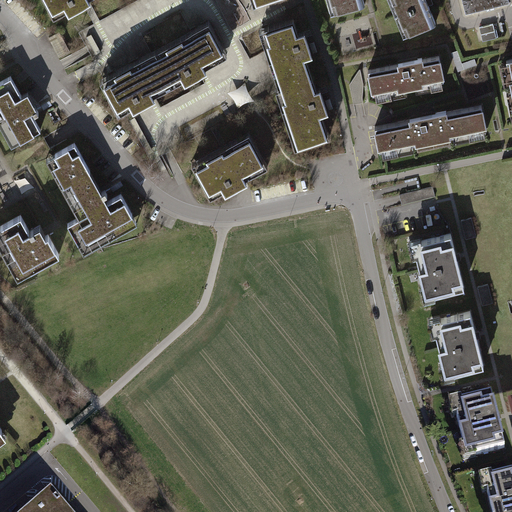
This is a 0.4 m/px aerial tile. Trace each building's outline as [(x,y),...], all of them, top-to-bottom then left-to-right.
[(44,0),(54,18),(86,0),(44,0)] [(360,8),(358,0),(327,0),(332,16),(360,8)] [(433,24),(423,0),(391,0),(406,35),(433,24)] [(462,0),(467,14),(511,3),(511,2),(511,0),(462,0)] [(295,18),(260,28),(295,145),(329,135),(319,99),(302,44),(295,18)] [(497,23),(482,25),(484,40),(498,38),(497,23)] [(209,26),(102,82),(117,109),(129,103),(133,111),(143,106),(157,98),(153,91),(182,76),(186,83),(196,78),(209,71),(204,62),(223,52),(209,26)] [(446,79),(441,54),(365,70),(370,95),(446,79)] [(511,59),(502,62),(511,113),(511,59)] [(29,110),(10,76),(0,81),(0,123),(10,143),(39,128),(29,110)] [(482,106),(376,127),(382,153),(487,132),(482,106)] [(247,132),(192,162),(208,192),(234,179),(264,162),(247,132)] [(65,222),(82,254),(136,224),(119,193),(107,200),(102,191),(75,142),(46,158),(77,215),(65,222)] [(19,214),(0,224),(0,247),(15,273),(54,250),(42,230),(38,223),(28,229),(19,214)] [(450,233),(415,242),(428,293),(463,284),(450,233)] [(481,362),(470,311),(431,320),(443,371),(481,362)] [(465,455),(502,445),(488,393),(451,402),(465,455)] [(511,511),(511,469),(481,477),(489,511),(511,511)] [(70,511),(51,490),(46,494),(24,511),(70,511)]
